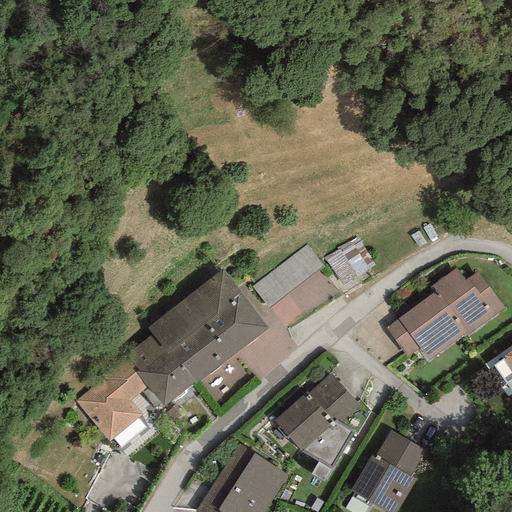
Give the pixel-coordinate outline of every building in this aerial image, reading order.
[(306,244),(251,286),(268,309),(323,266),(306,244)] [(456,268),(431,286),(435,291),(384,328),(406,357),(418,348),(427,361),(462,335),(463,337),(503,308),(477,272),(465,281),(456,268)] [(152,334),(192,386),(267,327),(221,269),(147,328),(152,334)] [(192,386),(152,334),(124,356),(164,408),(192,386)] [(511,350),(503,356),(511,368),(511,350)] [(142,416),(130,400),(146,388),(126,363),(76,401),(108,442),(142,416)] [(358,405),(330,374),(307,393),(306,391),(273,421),(300,452),(331,469),(353,432),(338,424),(358,405)] [(373,458),(370,456),(350,490),(354,492),(352,496),(370,507),(372,504),(385,511),(396,511),(415,481),(409,477),(425,451),(390,430),(373,458)] [(264,511),(287,476),(238,444),(194,511),(264,511)]
